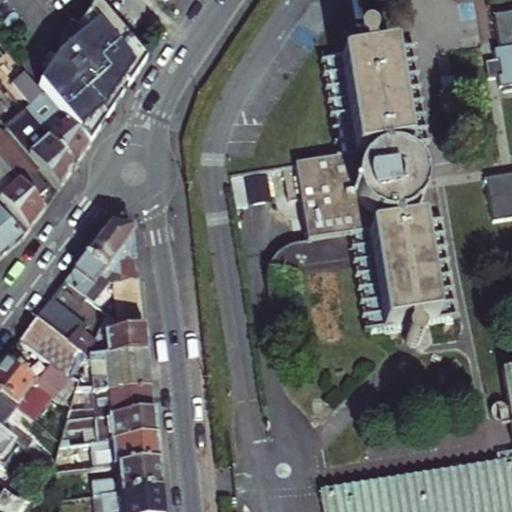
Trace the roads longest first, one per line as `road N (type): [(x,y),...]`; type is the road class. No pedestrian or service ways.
road 1 (tertiary): [(193,511),(155,199)]
road 2 (residential): [(107,181),(0,321)]
road 3 (tertiary): [(147,140),(164,95),(229,0)]
